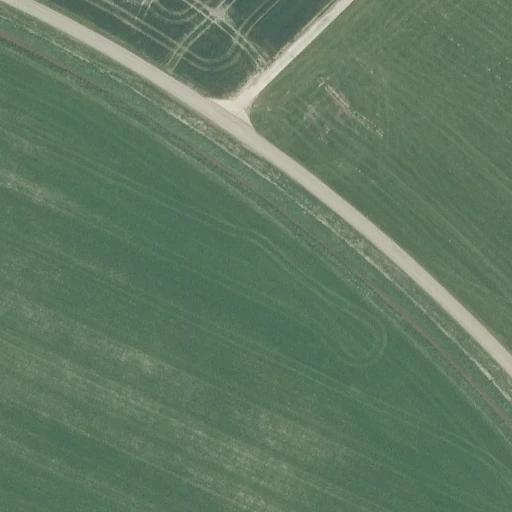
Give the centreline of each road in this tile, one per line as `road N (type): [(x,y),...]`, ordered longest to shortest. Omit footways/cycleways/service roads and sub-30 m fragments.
road 1 (unclassified): [(511,367),(408,266),(225,122)]
road 2 (unclassified): [(225,122),(11,0)]
road 3 (unclassified): [(225,122),(350,0)]
